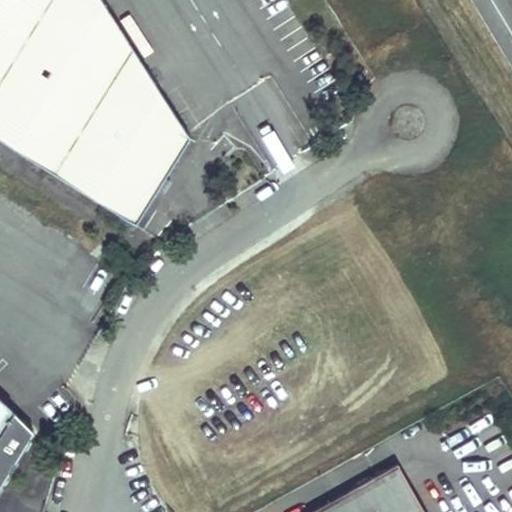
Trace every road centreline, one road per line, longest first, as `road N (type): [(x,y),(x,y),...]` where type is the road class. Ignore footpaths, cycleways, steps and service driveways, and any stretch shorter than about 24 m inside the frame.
road 1 (unclassified): [(87,511),(130,349),(156,306),(194,263),(374,136)]
road 2 (unclassified): [(374,136),(401,152),(428,146),(445,120),(441,95),(410,74),(388,79),(369,103),(369,123)]
